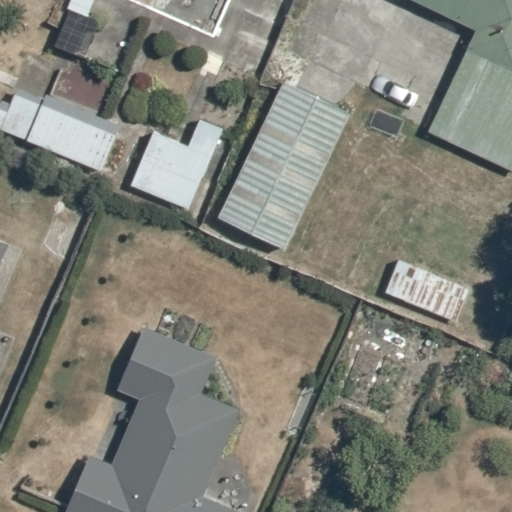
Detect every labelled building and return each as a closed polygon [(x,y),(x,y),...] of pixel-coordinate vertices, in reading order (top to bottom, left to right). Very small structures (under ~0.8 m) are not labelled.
[(511,167),(511,0),(421,0),(474,25),(426,126),(511,167)] [(306,205),(352,111),(285,78),(219,214),(283,246),(277,258),(325,281),(351,226),(306,205)] [(0,129),(102,169),(117,131),(0,85),(0,129)] [(224,123),(198,112),(186,141),(153,127),(131,183),(190,207),(224,123)] [(0,280),(14,240),(0,234),(0,280)] [(484,333),(499,298),(395,255),(381,290),(484,333)] [(199,394),(214,356),(141,328),(118,387),(141,396),(114,465),(87,454),(64,511),(228,511),(202,501),(238,409),(199,394)]
